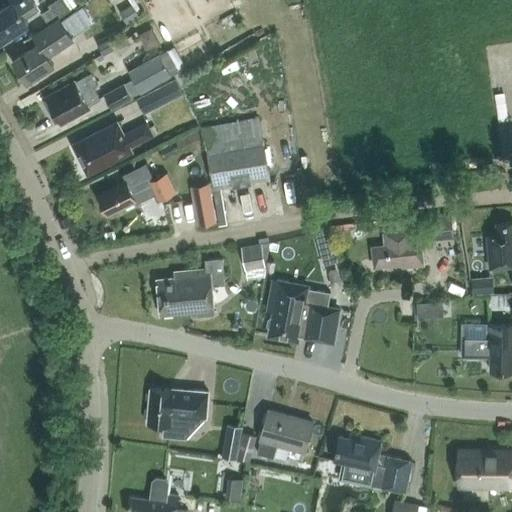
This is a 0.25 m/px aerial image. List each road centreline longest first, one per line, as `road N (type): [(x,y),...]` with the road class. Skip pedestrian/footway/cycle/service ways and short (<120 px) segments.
road 1 (track): [(65,259),(511,190)]
road 2 (residential): [(86,327),(220,349),(434,408),(511,414)]
road 3 (tertiary): [(86,327),(65,259),(0,125)]
road 4 (tertiary): [(89,511),(86,327)]
